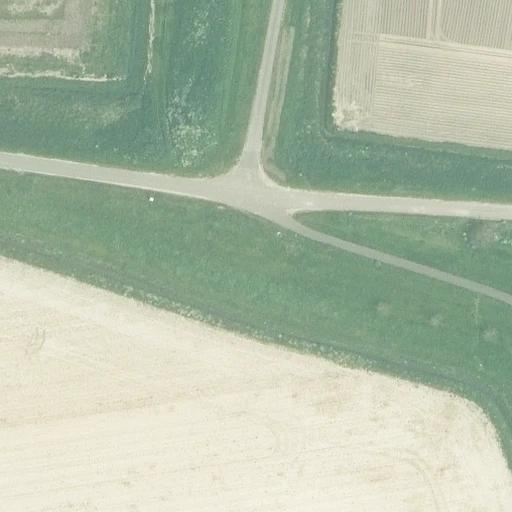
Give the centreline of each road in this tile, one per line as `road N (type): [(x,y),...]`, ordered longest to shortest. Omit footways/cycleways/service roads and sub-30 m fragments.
road 1 (unclassified): [(511,302),(291,228),(243,194)]
road 2 (unclassified): [(511,213),(243,194)]
road 3 (unclassified): [(0,159),(243,194)]
road 4 (unclassified): [(243,194),(278,0)]
